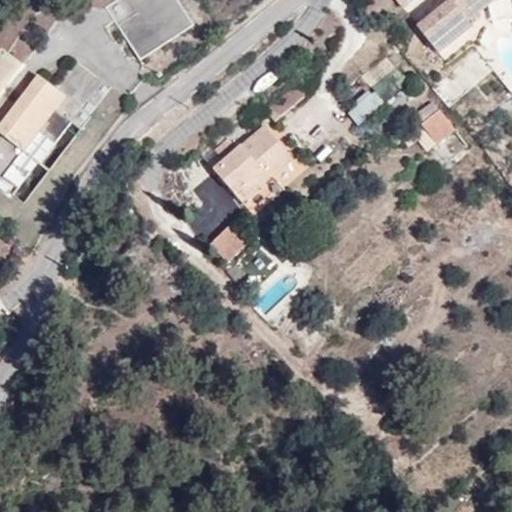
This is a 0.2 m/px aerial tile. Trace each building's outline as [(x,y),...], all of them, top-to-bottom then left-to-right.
[(144,58),(194,25),(178,0),(112,0),(105,4),(144,58)] [(388,0),(400,14),(417,0),(388,0)] [(447,9),(415,34),(436,60),(469,34),(465,28),(491,7),(509,4),(511,15),(511,14),(511,0),(442,0),(441,1),(447,9)] [(8,52),(25,59),(31,44),(15,37),(8,52)] [(0,98),(26,66),(0,48),(0,98)] [(0,133),(25,152),(65,97),(53,88),(38,77),(0,126),(0,133)] [(268,123),(298,96),(288,86),(258,112),(268,123)] [(371,90),(345,111),(358,126),(383,105),(371,90)] [(437,129),(424,111),(400,129),(407,140),(415,133),(424,141),(437,129)] [(209,173),(237,206),(286,161),(259,128),(231,153),(220,163),(209,173)] [(205,148),(220,163),(231,153),(217,138),(205,148)] [(20,192),(41,168),(23,152),(2,176),(20,192)] [(224,265),(242,247),(226,228),(206,246),(224,265)]
